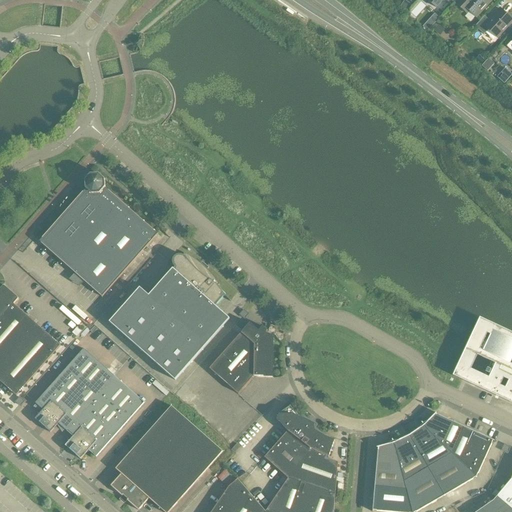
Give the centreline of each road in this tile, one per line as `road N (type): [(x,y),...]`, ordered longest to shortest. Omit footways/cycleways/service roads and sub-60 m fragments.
road 1 (unclassified): [(85,122),(309,317)]
road 2 (secondary): [(511,151),(310,0)]
road 3 (unknown): [(298,380),(192,511)]
road 4 (unclassified): [(363,427),(330,417),(302,390),(293,352),(309,317)]
road 5 (unclassified): [(309,317),(353,324),(417,363),(433,386)]
road 6 (unclassified): [(107,511),(0,418)]
